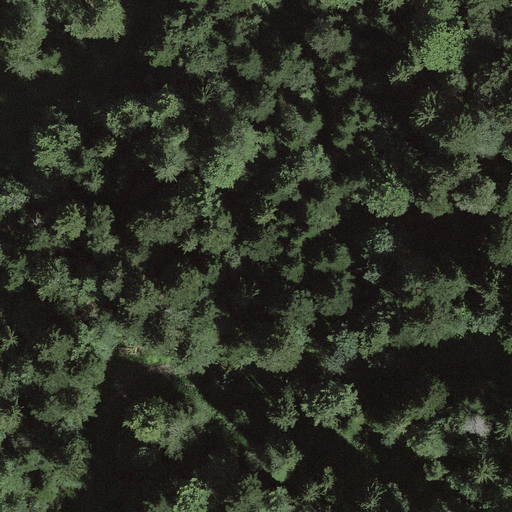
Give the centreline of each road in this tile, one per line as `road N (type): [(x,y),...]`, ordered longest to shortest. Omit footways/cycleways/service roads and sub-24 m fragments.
road 1 (track): [(83,511),(94,443),(114,396),(151,371),(386,368),(511,352)]
road 2 (track): [(0,111),(113,62),(133,25),(135,0)]
